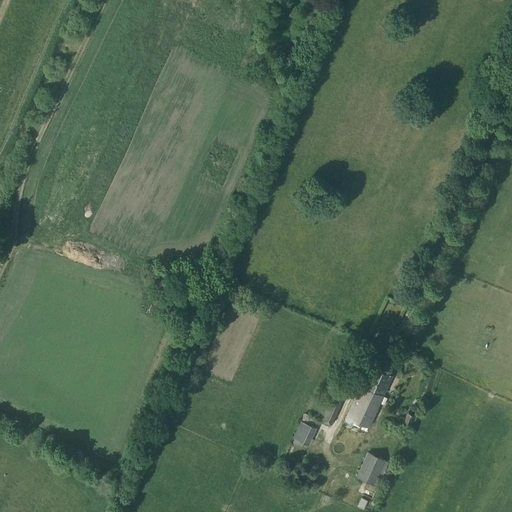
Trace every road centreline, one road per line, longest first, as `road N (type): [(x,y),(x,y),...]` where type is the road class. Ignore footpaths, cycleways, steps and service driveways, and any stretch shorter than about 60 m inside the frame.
road 1 (track): [(511,104),(494,115),(404,328),(361,370),(335,425)]
road 2 (track): [(99,0),(8,206),(14,249),(0,276)]
